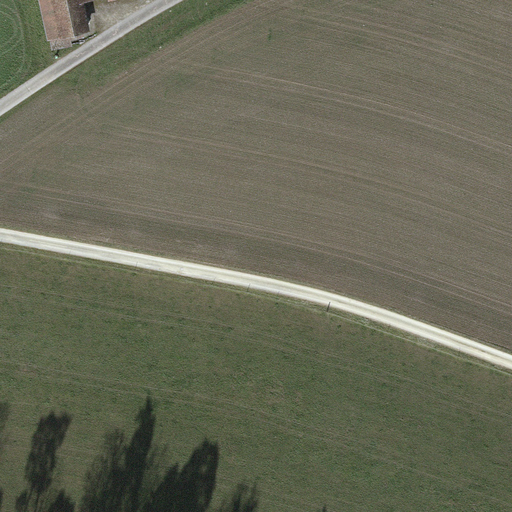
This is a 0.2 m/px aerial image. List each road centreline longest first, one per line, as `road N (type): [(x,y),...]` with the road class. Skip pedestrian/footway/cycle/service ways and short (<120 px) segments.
road 1 (track): [(0,228),(406,318),(511,360)]
road 2 (residential): [(177,0),(0,112)]
